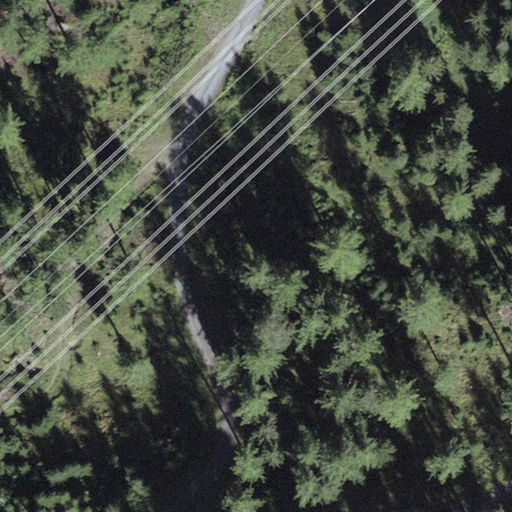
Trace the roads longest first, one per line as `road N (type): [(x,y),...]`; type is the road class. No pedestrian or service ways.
road 1 (track): [(169,511),(221,455),(217,376),(173,230),(195,117)]
road 2 (track): [(195,117),(252,0)]
